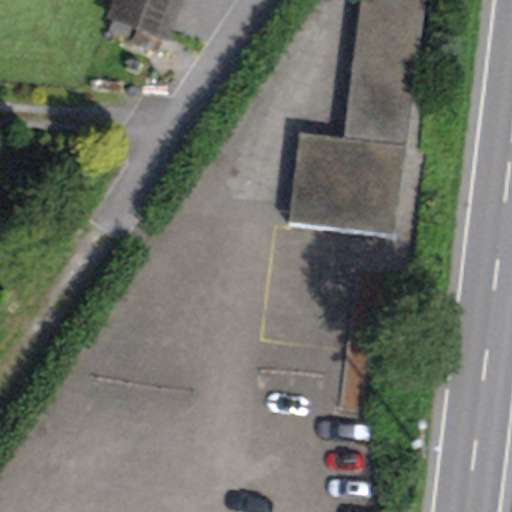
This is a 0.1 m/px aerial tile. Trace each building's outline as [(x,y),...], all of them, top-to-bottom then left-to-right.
[(121,0),(114,20),(164,39),(179,0),(121,0)] [(385,239),(395,151),(407,152),(426,0),(371,0),(354,144),(344,143),(317,139),(306,229),(385,239)] [(361,0),(344,143),(354,144),(371,0),(361,0)] [(289,227),(306,229),(317,139),(300,137),(289,227)] [(385,239),(397,240),(407,152),(395,151),(385,239)]
